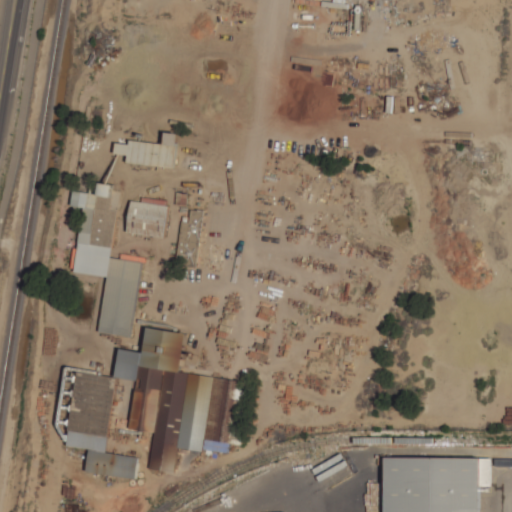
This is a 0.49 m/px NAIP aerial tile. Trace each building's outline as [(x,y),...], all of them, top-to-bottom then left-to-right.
[(175,167),(178,133),(166,131),(165,143),(129,140),(129,143),(116,142),(115,153),(128,154),(127,162),(175,167)] [(132,335),(141,261),(113,258),(121,190),(114,189),(115,184),(100,182),(98,193),(74,190),(72,205),(83,206),(75,271),(107,275),(101,332),(132,335)] [(132,200),(128,233),(165,236),(169,199),(142,196),(142,201),(132,200)] [(182,220),(176,263),(196,266),(205,211),(191,209),(189,221),(182,220)] [(249,381),(182,372),(187,332),(148,327),(146,351),(121,348),(117,377),(137,379),(131,428),(155,431),(150,468),(175,471),(178,447),(204,451),(206,439),(220,441),(219,445),(209,444),(209,449),(222,451),(223,442),(241,444),(249,381)] [(118,376),(78,371),(68,445),(91,448),(87,471),(137,478),(140,456),(107,452),(118,376)] [(480,511),(481,485),(491,485),(491,457),(387,456),(386,511),(480,511)]
